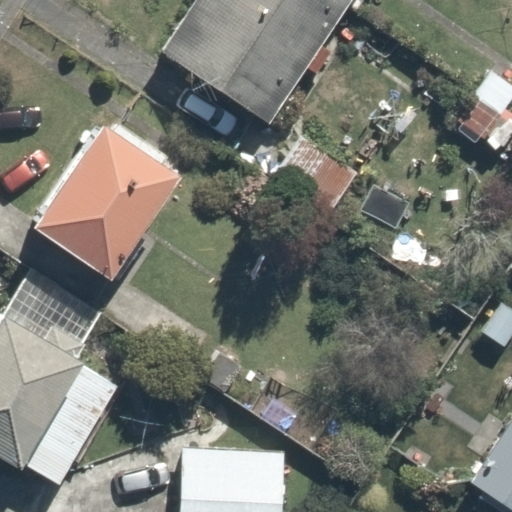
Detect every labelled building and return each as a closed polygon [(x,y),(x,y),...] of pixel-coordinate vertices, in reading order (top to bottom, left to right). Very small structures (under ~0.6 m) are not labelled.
[(166,0),(137,43),(246,117),(325,0),(166,0)] [(511,86),(469,63),(443,111),(499,142),(511,117),(511,86)] [(106,273),(171,154),(68,97),(3,216),(106,273)] [(281,128),(254,170),(322,213),(349,171),(281,128)] [(511,223),(509,222),(490,258),(511,270),(511,223)] [(0,454),(57,483),(111,375),(0,319),(0,454)] [(511,511),(511,382),(446,486),(488,511),(511,511)] [(170,435),(165,511),(282,511),(287,442),(170,435)]
